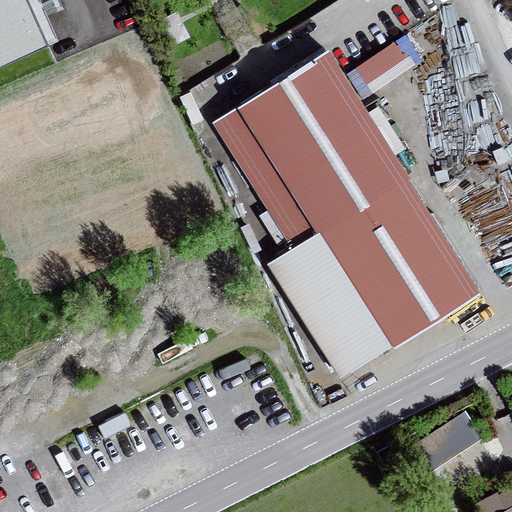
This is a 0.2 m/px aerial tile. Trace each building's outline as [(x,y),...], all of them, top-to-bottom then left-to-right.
[(0,0),(0,57),(50,38),(34,0),(0,0)] [(355,62),(373,88),(423,54),(405,28),(355,62)] [(325,50),(214,123),(297,249),(409,175),(325,50)] [(392,344),(321,235),(268,270),(340,378),(392,344)] [(415,439),(432,465),(482,431),(465,405),(415,439)] [(129,425),(123,414),(100,427),(105,437),(129,425)] [(511,511),(511,478),(477,495),(484,511),(511,511)]
